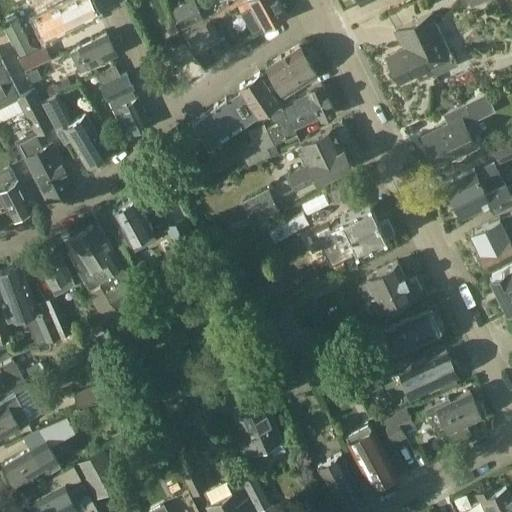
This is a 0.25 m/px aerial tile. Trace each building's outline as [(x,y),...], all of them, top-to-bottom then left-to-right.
[(97,13),(90,0),(69,0),(59,5),(59,6),(50,10),(60,30),(68,26),(69,26),(97,13)] [(192,0),(172,10),(181,29),(203,19),(194,0),(192,0)] [(264,28),(287,15),(278,0),(244,0),(237,4),(241,10),(251,5),(264,28)] [(9,5),(0,9),(0,20),(0,21),(14,14),(9,5)] [(386,57),(398,82),(417,73),(420,81),(457,64),(452,52),(450,53),(432,13),(395,30),(404,49),(386,57)] [(220,40),(209,19),(182,32),(193,53),(220,40)] [(117,54),(107,33),(79,47),(70,51),(80,71),(89,67),(89,68),(117,54)] [(270,68),(266,71),(275,86),(279,84),(285,93),(318,72),(299,43),(267,64),(270,68)] [(18,97),(21,95),(0,54),(0,108),(19,99),(18,97)] [(96,75),(102,86),(119,122),(124,120),(130,133),(151,123),(138,97),(136,98),(132,89),(134,88),(126,73),(121,76),(115,65),(96,75)] [(194,124),(195,126),(209,149),(280,101),(271,89),(275,86),(266,71),(261,74),(260,72),(240,85),(242,90),(228,99),(227,98),(194,124)] [(273,111),(278,124),(328,98),(321,83),(307,89),(308,92),(283,104),(284,106),(273,111)] [(35,88),(21,95),(18,97),(19,99),(36,132),(53,123),(35,88)] [(87,112),(86,112),(72,120),(71,118),(71,117),(57,91),(42,100),(56,126),(57,125),(58,128),(66,141),(72,137),(88,165),(98,160),(102,161),(108,158),(109,153),(110,153),(108,149),(100,134),(95,127),(104,122),(95,107),(87,112)] [(487,92),(464,103),(443,114),(448,124),(423,137),(437,165),(475,146),(465,125),(473,121),(496,110),(487,92)] [(334,112),(328,98),(278,124),(267,129),(268,132),(253,138),(239,145),(247,165),(277,151),(273,144),(284,139),(296,133),(293,127),(319,116),(320,118),(334,112)] [(268,132),(267,129),(263,120),(249,127),(253,138),(268,132)] [(318,178),(351,162),(341,141),(349,136),(342,121),(332,126),(332,125),(300,141),(305,153),(301,156),(305,164),(288,172),(296,188),(317,178),(318,178)] [(100,134),(108,149),(117,144),(108,129),(100,134)] [(44,147),(36,132),(35,130),(17,140),(26,156),(34,173),(30,176),(37,190),(41,187),(48,200),(74,186),(52,143),(44,147)] [(511,143),(496,150),(502,162),(511,157),(511,143)] [(177,169),(189,162),(185,155),(173,163),(177,169)] [(447,181),(445,182),(462,216),(464,216),(463,215),(490,202),(494,210),(511,200),(511,198),(504,183),(490,190),(485,182),(500,175),(494,163),(476,172),(474,169),(447,182),(447,181)] [(0,169),(0,206),(4,204),(11,217),(32,206),(10,164),(0,169)] [(346,180),(328,189),(299,202),(308,221),(334,209),(330,199),(332,198),(334,202),(352,193),(346,180)] [(253,221),(277,209),(267,188),(243,200),(253,221)] [(134,250),(156,238),(151,230),(153,229),(136,198),(135,198),(130,197),(123,201),(121,206),(113,211),(123,229),(118,231),(125,244),(129,241),(134,250)] [(385,235),(394,231),(388,218),(379,222),(370,203),(341,217),(343,220),(332,225),(340,241),(341,240),(348,254),(356,250),(356,251),(386,236),(385,235)] [(499,217),(471,231),(480,250),(479,250),(480,252),(473,256),(478,266),(486,263),(487,265),(511,252),(511,233),(511,231),(511,230),(511,213),(500,219),(499,217)] [(201,254),(192,231),(186,216),(165,225),(177,255),(182,253),(185,261),(201,254)] [(132,282),(123,269),(114,254),(115,253),(96,223),(83,231),(110,277),(114,283),(111,285),(116,292),(132,282)] [(99,284),(110,277),(83,231),(70,239),(88,269),(90,268),(99,284)] [(50,285),(54,294),(74,283),(70,275),(70,274),(55,247),(35,258),(50,285)] [(383,310),(414,295),(414,294),(422,290),(416,277),(408,281),(397,260),(366,276),(368,279),(358,284),(366,300),(376,295),(383,310)] [(140,280),(150,275),(142,261),(132,267),(140,280)] [(20,263),(0,270),(0,283),(7,303),(2,304),(8,321),(27,314),(26,308),(35,305),(20,263)] [(511,265),(491,275),(508,309),(511,307),(511,265)] [(114,305),(120,302),(118,298),(112,287),(104,291),(100,285),(88,291),(103,320),(118,312),(114,305)] [(41,324),(48,341),(71,333),(55,296),(44,300),(52,320),(41,324)] [(408,348),(438,334),(427,310),(397,324),(397,325),(388,330),(398,351),(407,347),(408,348)] [(280,335),(270,312),(248,323),(258,345),(280,335)] [(357,335),(359,338),(362,345),(364,349),(375,344),(368,330),(357,335)] [(252,365),(259,378),(268,374),(247,334),(237,339),(250,365),(252,365)] [(334,381),(347,374),(332,346),(318,353),(334,381)] [(0,351),(0,361),(10,356),(6,350),(0,351)] [(427,388),(457,374),(446,350),(428,358),(426,355),(413,360),(415,364),(406,369),(417,392),(427,388)] [(287,367),(296,387),(309,380),(300,361),(287,367)] [(130,390),(118,362),(107,367),(119,394),(130,390)] [(0,391),(10,386),(0,367),(0,392),(0,391)] [(386,384),(379,372),(359,382),(366,395),(386,384)] [(104,380),(69,396),(75,410),(111,395),(104,380)] [(452,439),(469,431),(465,422),(481,414),(469,390),(450,399),(448,396),(423,407),(436,434),(448,429),(452,439)] [(117,400),(127,422),(145,414),(135,392),(117,400)] [(0,437),(30,420),(18,399),(8,405),(5,399),(0,402),(0,437)] [(272,454),(284,449),(280,440),(281,440),(263,399),(234,411),(245,436),(237,440),(243,455),(251,451),(251,452),(268,445),(272,454)] [(62,464),(46,437),(75,420),(69,409),(63,413),(62,411),(22,435),(30,447),(4,462),(17,484),(44,467),(48,473),(62,464)] [(409,409),(383,422),(395,445),(408,438),(406,433),(417,427),(409,409)] [(372,484),(395,471),(379,441),(378,441),(373,432),(351,444),(356,454),(355,454),(372,484)] [(158,436),(145,443),(156,463),(157,463),(169,456),(158,436)] [(97,450),(74,462),(93,498),(116,485),(97,450)] [(323,475),(322,475),(337,502),(358,491),(344,464),(347,462),(341,451),(318,465),(323,475)] [(193,494),(205,488),(190,460),(178,467),(193,494)] [(252,467),(239,474),(258,510),(271,503),(252,467)] [(67,480),(51,489),(29,500),(35,511),(63,511),(73,507),(75,511),(99,511),(88,490),(76,497),(69,483),(67,480)] [(247,497),(241,486),(207,504),(211,511),(245,511),(239,501),(247,497)] [(511,511),(511,499),(506,486),(493,492),(491,487),(476,494),(484,511),(511,511)]
